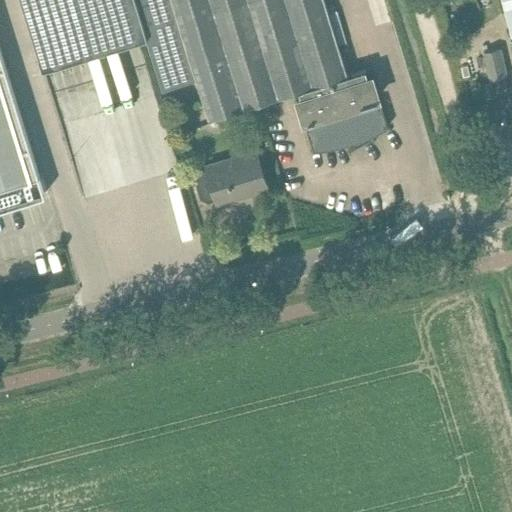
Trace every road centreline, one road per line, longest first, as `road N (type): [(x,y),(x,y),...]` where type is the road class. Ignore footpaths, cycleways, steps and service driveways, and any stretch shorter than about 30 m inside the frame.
road 1 (tertiary): [(0,339),(486,222)]
road 2 (unclassified): [(417,0),(486,222)]
road 3 (unknown): [(73,200),(6,0)]
road 4 (unknown): [(373,0),(409,153),(373,164)]
